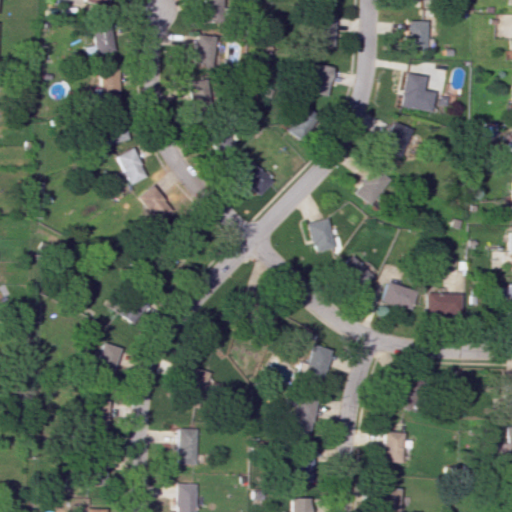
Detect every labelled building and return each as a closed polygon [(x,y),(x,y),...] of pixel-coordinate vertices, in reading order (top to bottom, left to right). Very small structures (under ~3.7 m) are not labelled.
[(220,22),(218,0),(198,0),(200,23),(220,22)] [(330,46),(331,15),(311,14),(310,45),(330,46)] [(420,20),(401,20),(401,49),(421,49),(420,20)] [(109,25),(87,26),(89,52),(110,51),(109,25)] [(328,66),(309,64),(306,93),(325,95),(328,66)] [(94,70),(95,99),(116,98),(115,69),(94,70)] [(426,110),(429,92),(418,91),(420,75),(399,73),(395,107),(426,110)] [(194,93),(193,88),(200,88),(199,81),(187,81),(187,94),(194,93)] [(295,139),(314,115),(301,104),(281,128),(295,139)] [(100,144),(126,137),(118,109),(92,117),(100,144)] [(231,144),(218,121),(202,130),(214,153),(231,144)] [(377,149),(395,157),(407,129),(389,121),(377,149)] [(131,146),(112,155),(126,184),(145,175),(131,146)] [(269,181),(247,160),(234,174),(256,195),(269,181)] [(350,191),(368,204),(387,180),(369,166),(350,191)] [(147,219),(165,211),(153,185),(135,192),(147,219)] [(311,253),(331,247),(323,217),(303,223),(311,253)] [(503,269),(511,269),(511,230),(504,230),(503,269)] [(356,289),(369,276),(347,255),(334,269),(356,289)] [(376,302),(406,309),(411,289),(381,282),(376,302)] [(492,299),(503,299),(502,322),(511,322),(511,283),(502,283),(502,286),(492,286),(492,299)] [(421,314),(455,313),(454,293),(420,294),(421,314)] [(117,347),(98,342),(92,370),(111,374),(117,347)] [(297,361),(294,374),(319,381),(328,349),(309,344),(304,363),(297,361)] [(511,412),(511,378),(500,379),(499,412),(511,412)] [(391,382),(392,405),(417,405),(416,381),(391,382)] [(286,433),(307,436),(313,400),(292,397),(286,433)] [(105,400),(88,399),(87,429),(104,430),(105,400)] [(502,442),(491,443),(492,459),(511,457),(511,424),(502,425),(502,442)] [(173,463),(192,464),(192,428),(174,428),(173,463)] [(397,461),(398,431),(379,431),(378,461),(397,461)] [(309,447),(290,447),(289,480),(308,481),(309,447)] [(191,511),(191,483),(171,483),(171,511),(191,511)] [(393,511),(394,488),(375,487),(374,511),(393,511)] [(286,511),(305,511),(305,497),(286,497),(286,511)]
